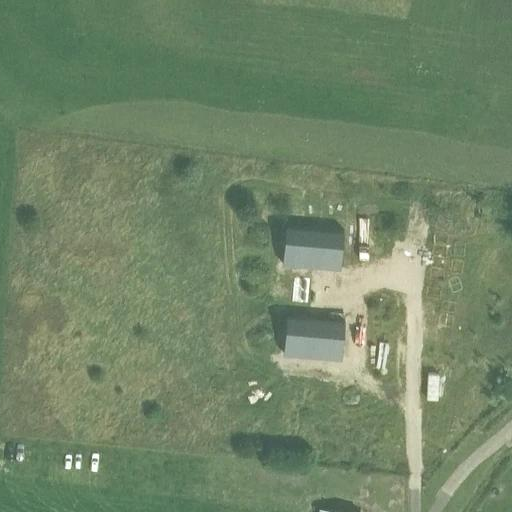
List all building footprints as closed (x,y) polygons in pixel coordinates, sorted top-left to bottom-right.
[(415,188),(392,186),(389,218),(412,220),(415,188)] [(340,230),(290,225),(287,263),(338,267),(340,230)] [(293,289),(309,291),(310,278),(294,277),(293,289)] [(494,342),(510,295),(490,288),(473,335),(494,342)] [(309,291),(293,289),(292,302),(308,303),(309,291)] [(292,315),(289,353),(340,357),(343,320),(292,315)] [(389,329),(388,346),(432,348),(433,331),(389,329)] [(297,406),(274,404),(272,436),(295,438),(297,406)]
